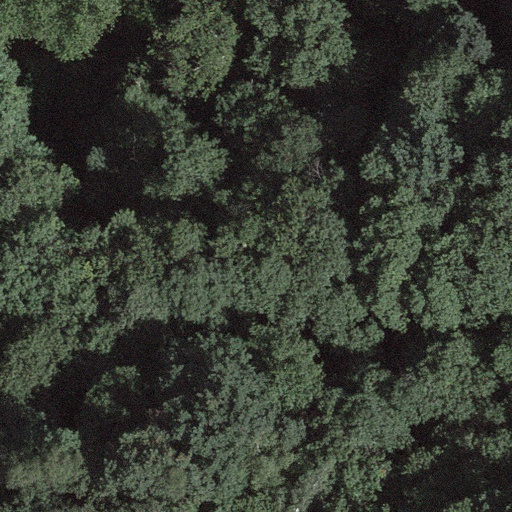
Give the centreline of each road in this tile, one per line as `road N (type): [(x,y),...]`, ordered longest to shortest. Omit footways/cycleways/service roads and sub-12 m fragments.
road 1 (track): [(0,344),(145,365),(410,383),(467,377),(511,358)]
road 2 (track): [(226,0),(190,34),(152,48),(89,66),(0,72)]
